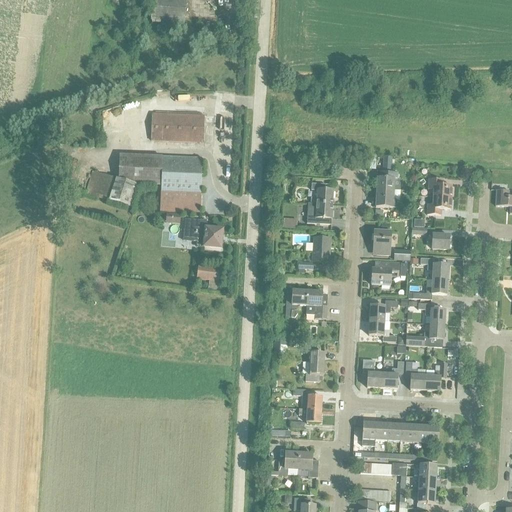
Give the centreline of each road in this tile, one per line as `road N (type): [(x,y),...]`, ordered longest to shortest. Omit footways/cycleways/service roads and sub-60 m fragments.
road 1 (unclassified): [(237,511),(265,0)]
road 2 (residential): [(510,337),(500,495),(468,493)]
road 3 (residential): [(472,404),(343,397)]
road 4 (residential): [(350,284),(355,161)]
